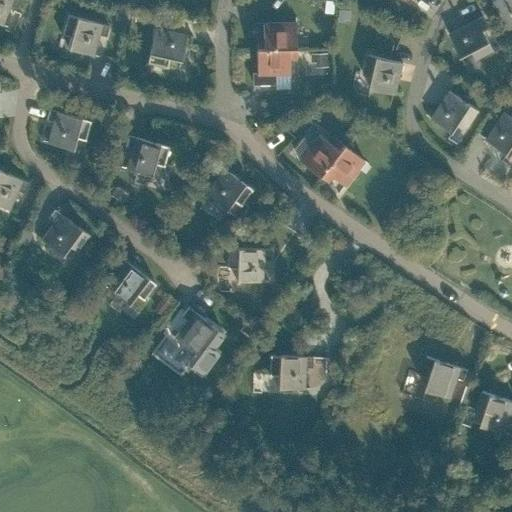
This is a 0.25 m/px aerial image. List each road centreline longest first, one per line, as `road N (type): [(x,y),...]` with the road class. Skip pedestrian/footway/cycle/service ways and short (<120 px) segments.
road 1 (residential): [(229,121),(288,187),(511,330)]
road 2 (residential): [(186,277),(27,156),(18,116),(32,75)]
road 3 (residential): [(511,204),(418,141),(411,110),(417,77),(453,0)]
road 4 (residential): [(229,121),(32,75)]
road 5 (residential): [(224,0),(229,121)]
